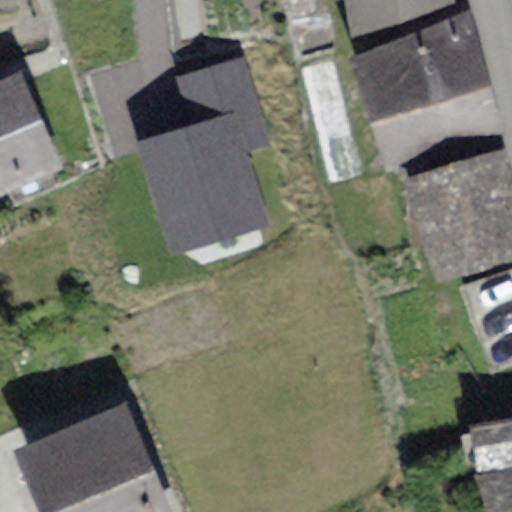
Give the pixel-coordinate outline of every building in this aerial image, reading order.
[(419,0),(355,0),(359,18),(419,0)] [(495,123),(461,17),(358,50),(391,156),(495,123)] [(264,136),(239,56),(183,73),(197,120),(143,136),(175,241),(266,214),(245,142),(264,136)] [(0,181),(57,156),(19,71),(0,78),(0,181)] [(511,244),(511,188),(502,150),(419,171),(443,263),(511,244)] [(172,511),(126,402),(27,444),(55,511),(172,511)] [(511,511),(511,421),(449,434),(465,511),(511,511)]
